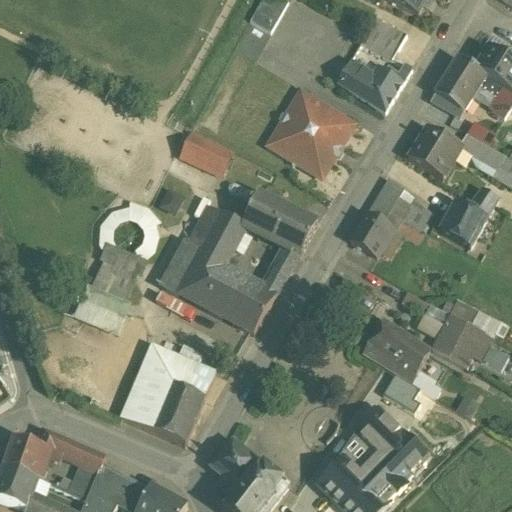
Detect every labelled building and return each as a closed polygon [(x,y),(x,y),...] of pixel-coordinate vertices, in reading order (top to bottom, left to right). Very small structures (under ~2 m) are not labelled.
[(288,8),(273,0),(264,0),(255,17),(276,29),(288,8)] [(382,0),(382,1),(382,2),(419,21),(429,0),(382,0)] [(511,0),(503,0),(500,5),(506,9),(511,0)] [(276,29),(255,17),(249,27),(270,39),(276,29)] [(376,24),(349,68),(352,70),(340,90),(385,119),(412,75),(391,66),(407,41),(376,24)] [(511,70),(511,71),(489,56),(477,76),(486,82),(491,85),(503,94),(511,98),(511,70)] [(477,76),(458,64),(435,99),(437,100),(433,107),(459,122),(463,116),(464,117),(481,91),(483,87),(486,82),(477,76)] [(503,94),(491,85),(488,90),(483,87),(481,91),(498,102),(503,94)] [(511,98),(503,94),(498,102),(490,115),(505,125),(511,113),(511,98)] [(355,130),(301,97),(268,151),(293,166),(293,170),(299,169),(322,184),(355,130)] [(459,152),(428,133),(408,165),(443,186),(462,156),(463,154),(459,152)] [(192,140),(180,165),(222,185),(234,160),(192,140)] [(506,163),(466,140),(459,152),(463,154),(462,156),(496,176),(506,163)] [(511,166),(506,163),(496,176),(492,182),(511,193),(511,166)] [(396,189),(388,185),(382,195),(391,201),(398,205),(404,196),(396,189)] [(391,201),(382,195),(367,220),(377,225),(391,201)] [(491,201),(481,196),(468,214),(487,224),(498,205),(495,204),(491,201)] [(173,216),(179,204),(167,199),(162,210),(173,216)] [(318,230),(258,201),(250,217),(243,231),(245,232),(301,260),(318,230)] [(210,210),(228,217),(231,208),(213,202),(210,210)] [(434,221),(415,205),(404,224),(424,237),(434,221)] [(468,214),(457,208),(441,238),(470,254),(487,224),(468,214)] [(240,212),(232,225),(243,231),(250,217),(240,212)] [(232,225),(209,213),(189,249),(203,256),(200,261),(199,263),(216,272),(217,271),(223,274),(245,232),(243,231),(232,225)] [(377,225),(367,220),(350,248),(376,264),(394,236),(377,225)] [(200,261),(203,256),(189,249),(185,247),(161,291),(179,300),(197,266),(193,264),(196,259),(200,261)] [(301,260),(286,253),(263,295),(277,303),(301,260)] [(216,272),(199,263),(197,266),(179,300),(254,340),(277,303),(263,295),(223,274),(217,271),(216,272)] [(134,282),(103,268),(92,292),(102,296),(124,306),(134,282)] [(124,306),(102,296),(96,308),(118,318),(124,306)] [(428,308),(408,297),(402,308),(422,319),(428,308)] [(503,344),(509,333),(459,306),(450,321),(485,339),(495,345),(497,341),(503,344)] [(450,321),(431,310),(425,320),(445,331),(450,321)] [(485,339),(450,321),(445,331),(432,354),(466,373),(485,339)] [(429,359),(381,329),(363,358),(412,387),(429,359)] [(153,351),(141,377),(154,383),(165,357),(153,351)] [(501,377),(508,362),(490,353),(483,367),(501,377)] [(216,379),(165,357),(154,383),(173,391),(205,405),(216,379)] [(154,383),(141,377),(122,423),(153,437),(173,391),(154,383)] [(383,400),(414,419),(421,409),(413,404),(419,395),(395,380),(383,400)] [(205,405),(173,391),(153,437),(185,451),(205,405)] [(466,399),(458,414),(471,421),(479,405),(466,399)] [(426,463),(378,416),(357,438),(374,456),(355,474),(345,465),(319,491),(340,511),(385,511),(406,491),(403,487),(426,463)] [(71,447),(44,437),(38,452),(47,455),(45,461),(53,464),(56,457),(65,461),(71,447)] [(38,452),(14,444),(4,473),(37,484),(45,461),(47,455),(38,452)] [(272,511),(290,490),(233,446),(211,472),(223,481),(217,489),(231,500),(221,511),(272,511)] [(104,463),(71,447),(65,461),(99,476),(102,469),(104,463)] [(131,485),(102,469),(99,476),(86,505),(100,511),(115,511),(116,511),(131,485)] [(37,484),(4,473),(0,482),(0,505),(17,511),(26,511),(32,498),(37,484)] [(139,511),(149,495),(131,485),(116,511),(117,511),(139,511)] [(186,511),(187,511),(151,491),(149,495),(139,511),(186,511)] [(59,511),(32,498),(26,511),(59,511)] [(82,511),(86,505),(70,498),(65,508),(73,511),(82,511)]
